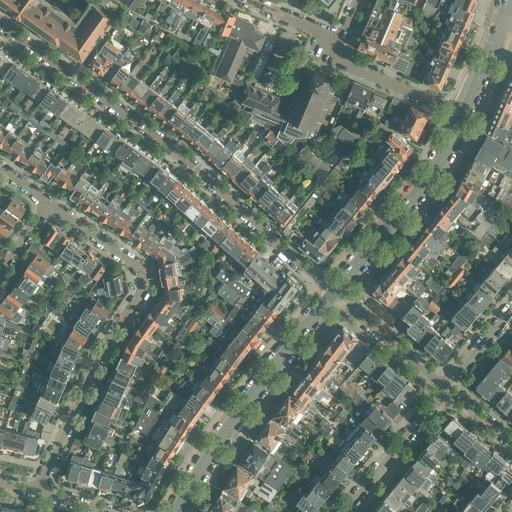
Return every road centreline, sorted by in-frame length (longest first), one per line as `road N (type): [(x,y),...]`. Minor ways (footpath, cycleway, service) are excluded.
road 1 (residential): [(0,24),(187,161),(333,292)]
road 2 (residential): [(38,490),(97,360),(145,280),(49,202)]
road 3 (secondary): [(333,292),(437,167),(499,26)]
road 4 (secondary): [(210,453),(333,292)]
road 5 (residential): [(344,511),(444,395)]
road 6 (residential): [(445,381),(435,382),(333,292)]
road 7 (residential): [(444,107),(332,58),(338,39)]
